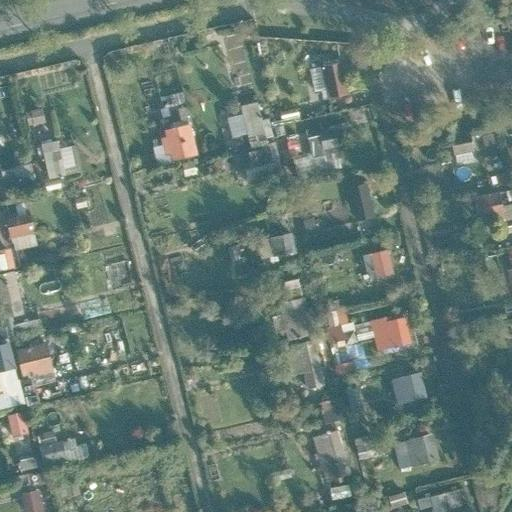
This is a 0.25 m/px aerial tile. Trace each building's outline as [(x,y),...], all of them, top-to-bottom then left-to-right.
[(322,70),(327,100),(344,97),(339,67),(322,70)] [(250,179),(278,172),(259,100),(242,105),(244,113),(229,116),(234,137),(249,133),(253,148),(235,152),(239,170),(247,168),(250,179)] [(171,163),(195,157),(188,127),(164,133),(165,138),(159,140),(164,159),(170,157),(171,163)] [(338,129),(309,135),(315,158),(343,152),(338,129)] [(457,161),(477,161),(477,137),(457,137),(457,161)] [(82,172),(78,144),(63,146),(62,139),(45,142),(49,176),(82,172)] [(30,151),(1,159),(8,184),(37,176),(30,151)] [(359,220),(377,216),(370,181),(351,185),(359,220)] [(477,195),(482,220),(508,216),(503,190),(477,195)] [(11,216),(13,248),(38,246),(36,214),(11,216)] [(273,235),(275,253),(298,251),(297,233),(273,235)] [(387,248),(373,255),(380,270),(394,263),(387,248)] [(12,250),(0,252),(4,269),(16,266),(12,250)] [(21,272),(1,273),(3,315),(23,314),(21,272)] [(309,335),(307,298),(285,300),(288,337),(309,335)] [(390,350),(415,340),(405,313),(380,323),(390,350)] [(309,389),(326,386),(319,339),(290,343),(294,373),(306,372),(309,389)] [(0,408),(26,402),(13,341),(0,343),(0,408)] [(24,375),(56,371),(52,342),(20,346),(24,375)] [(393,379),(401,406),(431,397),(423,370),(393,379)] [(16,435),(30,432),(26,410),(11,414),(16,435)] [(344,429),(317,435),(327,480),(353,475),(344,429)] [(92,455),(86,431),(40,441),(46,465),(92,455)] [(396,443),(403,468),(443,457),(436,432),(396,443)] [(45,511),(42,488),(25,490),(28,511),(45,511)] [(455,511),(451,492),(421,498),(423,507),(436,505),(437,511),(455,511)]
